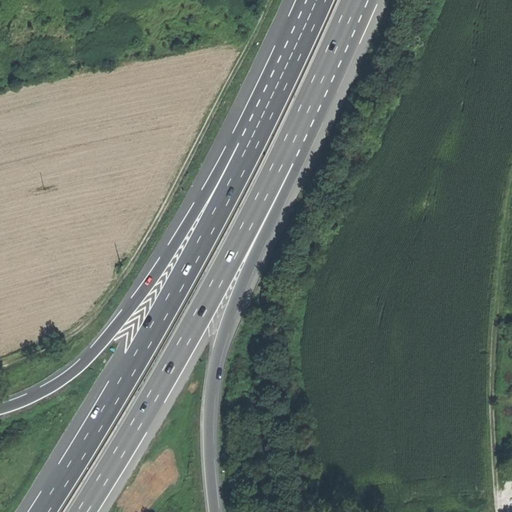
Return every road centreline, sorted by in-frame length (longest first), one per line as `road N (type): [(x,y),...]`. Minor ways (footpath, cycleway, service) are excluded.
road 1 (track): [(269,0),(133,263),(85,324),(47,350),(0,363)]
road 2 (trunk): [(255,139),(183,278),(43,511)]
road 3 (trunk): [(255,139),(222,164),(131,308),(77,369),(0,408)]
road 4 (trunk): [(83,511),(245,227)]
road 5 (track): [(498,511),(491,373),(511,200)]
road 6 (trunk): [(217,511),(208,431),(212,376),(248,266),(245,227)]
road 7 (trunk): [(245,227),(355,0)]
road 8 (trunk): [(321,0),(255,139)]
